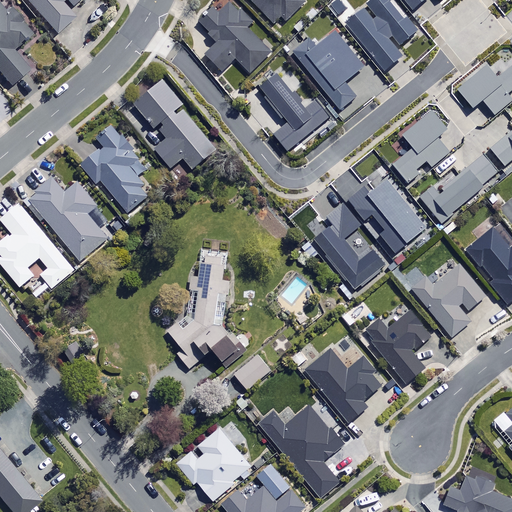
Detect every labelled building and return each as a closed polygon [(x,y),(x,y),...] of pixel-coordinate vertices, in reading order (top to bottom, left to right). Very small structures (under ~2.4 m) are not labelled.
[(75,16),(62,2),(64,0),(66,0),(71,6),(77,0),(26,0),(56,33),(75,16)] [(251,0),(275,23),(282,16),(286,20),(304,1),(303,0),(251,0)] [(337,0),(331,5),(339,14),(346,8),(339,0),(337,0)] [(346,22),(385,70),(403,55),(389,38),(392,36),(399,45),(418,30),(407,16),(404,18),(390,0),(369,0),(366,3),(377,16),(373,19),(364,8),(346,22)] [(404,0),(413,10),(424,0),(404,0)] [(214,7),(200,22),(209,31),(207,33),(217,42),(205,55),(223,71),(235,58),(250,72),(271,50),(248,28),(253,23),(231,1),(220,13),(214,7)] [(6,12),(0,4),(0,73),(9,85),(29,69),(12,49),(32,33),(11,8),(6,12)] [(292,51),(340,110),(357,96),(345,82),(364,67),(335,31),(316,46),(309,37),(292,51)] [(483,100),(495,115),(511,101),(511,98),(508,94),(511,90),(511,64),(497,77),(487,64),(457,89),(473,108),(483,100)] [(273,134),(287,151),(329,118),(315,100),(305,108),(301,103),(303,101),(295,91),(292,93),(277,73),(260,87),(266,95),(264,97),(282,119),(284,117),(288,122),(273,134)] [(192,169),(215,149),(182,109),(177,113),(175,110),(183,103),(162,79),(133,104),(153,129),(161,122),(164,126),(159,130),(166,139),(155,149),(171,168),(183,158),(192,169)] [(427,161),(432,167),(450,152),(438,137),(448,129),(432,110),(402,135),(413,147),(392,164),(408,183),(419,174),(416,170),(427,161)] [(137,176),(150,166),(132,143),(134,141),(127,132),(123,136),(114,124),(97,138),(104,146),(82,164),(96,182),(101,179),(127,212),(151,194),(137,176)] [(511,129),(490,148),(505,166),(511,160),(511,129)] [(419,197),(441,224),(454,214),(452,212),(484,186),(483,185),(498,172),(483,154),(442,188),(444,191),(440,195),(433,186),(419,197)] [(66,192),(54,177),(29,198),(80,260),(108,238),(100,228),(109,220),(77,182),(66,192)] [(364,186),(347,200),(365,221),(372,215),(385,230),(379,234),(395,253),(427,227),(387,178),(369,193),(364,186)] [(74,269),(20,203),(0,219),(11,232),(0,241),(0,252),(3,256),(0,257),(0,262),(20,287),(34,275),(28,267),(40,257),(49,268),(41,275),(51,287),(74,269)] [(347,280),(355,289),(386,265),(373,249),(371,250),(369,247),(358,256),(344,239),(361,225),(344,203),(326,217),(333,225),(330,227),(330,226),(314,239),(327,255),(325,256),(346,281),(347,280)] [(511,245),(495,225),(466,249),(492,281),(489,284),(506,305),(511,300),(511,245)] [(227,367),(248,350),(233,333),(230,335),(222,325),(226,294),(229,294),(230,281),(223,280),(224,265),(221,265),(221,258),(206,256),(205,262),(200,263),(198,276),(192,276),(187,316),(167,331),(182,349),(177,354),(190,368),(213,349),(227,367)] [(486,295),(460,263),(435,283),(429,275),(412,289),(451,337),(471,321),(458,305),(462,302),(468,310),(486,295)] [(430,336),(411,310),(388,329),(380,319),(364,331),(405,384),(425,368),(411,351),(430,336)] [(87,356),(76,341),(62,350),(73,366),(87,356)] [(349,368),(333,348),(305,370),(348,422),(367,407),(362,400),(381,385),(371,373),(374,371),(363,357),(349,368)] [(300,350),(291,357),(298,366),(307,359),(300,350)] [(271,370),(258,355),(235,374),(247,389),(271,370)] [(330,430),(310,405),(285,425),(274,411),(260,423),(321,498),(340,482),(323,461),(344,444),(332,429),(330,430)] [(511,408),(506,414),(504,411),(494,419),(511,440),(511,444),(509,447),(511,450),(511,408)] [(250,466),(220,428),(198,445),(205,453),(198,459),(191,451),(177,462),(194,483),(197,481),(213,500),(232,484),(230,482),(250,466)] [(29,511),(43,501),(0,447),(0,496),(12,511),(29,511)] [(237,489),(221,503),(227,511),(299,511),(306,506),(270,463),(256,474),(265,485),(246,500),(237,489)] [(467,472),(460,488),(451,483),(442,503),(461,511),(511,511),(511,497),(493,488),(495,484),(467,472)]
